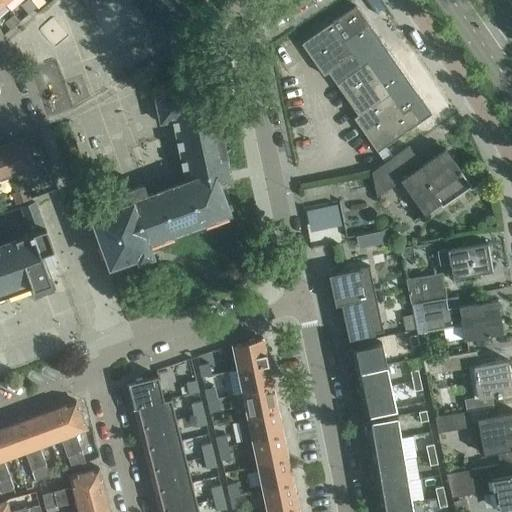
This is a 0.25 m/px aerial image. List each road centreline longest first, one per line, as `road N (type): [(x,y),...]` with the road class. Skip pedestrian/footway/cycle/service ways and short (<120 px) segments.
road 1 (residential): [(303,299),(242,25)]
road 2 (residential): [(96,377),(111,354),(169,333),(202,337),(303,299)]
road 3 (residential): [(344,511),(303,299)]
road 4 (unknown): [(88,302),(47,111)]
road 5 (residential): [(406,0),(511,161)]
road 6 (residential): [(134,511),(96,377)]
